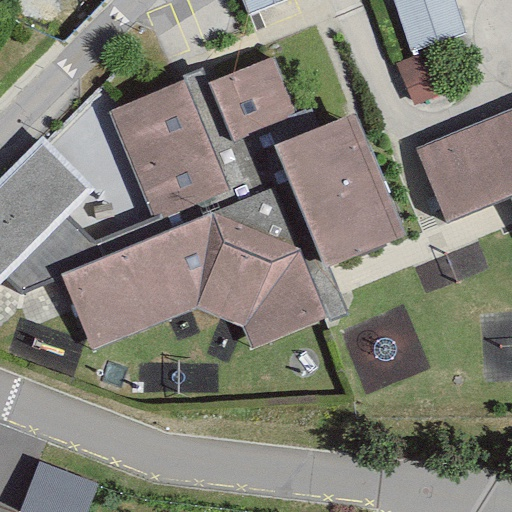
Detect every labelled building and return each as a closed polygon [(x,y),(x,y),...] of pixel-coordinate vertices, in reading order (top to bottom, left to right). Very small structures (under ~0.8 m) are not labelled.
[(244,0),(250,13),(282,0),(244,0)] [(394,0),(413,51),(467,32),(456,0),(394,0)] [(275,58),(212,81),(233,140),(297,116),(275,58)] [(186,80),(109,111),(152,221),(230,190),(186,80)] [(511,107),(418,147),(449,218),(511,193),(511,107)] [(356,112),(277,143),(326,267),(405,237),(356,112)] [(0,285),(94,189),(41,137),(0,178),(0,285)] [(214,211),(63,274),(91,350),(197,309),(245,327),(254,348),(327,317),(300,248),(214,211)] [(87,511),(99,484),(38,460),(17,511),(87,511)]
